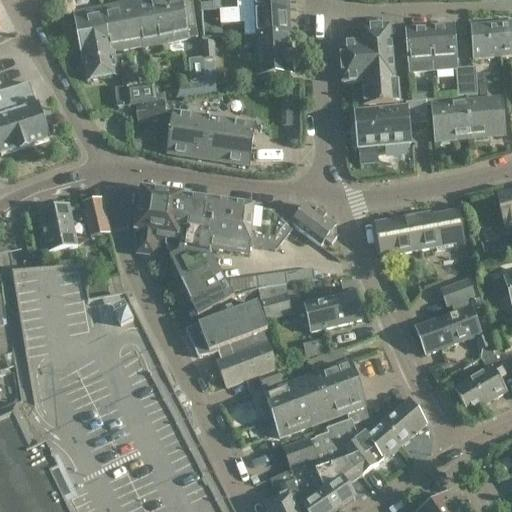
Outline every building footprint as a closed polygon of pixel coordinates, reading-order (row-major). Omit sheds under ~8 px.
[(169,14),(166,14),(163,0),(148,0),(134,3),(142,49),(155,47),(164,45),(161,21),(170,20),(169,14)] [(164,45),(188,40),(197,39),(191,0),(163,0),(166,14),(169,14),(170,20),(161,21),(164,45)] [(246,39),(290,36),(287,0),(198,0),(202,40),(246,37),(246,39)] [(108,45),(110,54),(112,53),(142,49),(134,3),(101,9),(108,45)] [(80,51),(108,45),(101,9),(74,15),(80,51)] [(511,57),(511,23),(499,25),(501,58),(511,57)] [(471,27),(474,61),(501,58),(499,25),(471,27)] [(341,85),(366,84),(366,88),(362,89),(363,107),(400,104),(398,84),(389,85),(389,81),(394,81),(390,26),(360,28),(361,44),(338,45),(341,85)] [(453,26),(429,28),(433,73),(456,71),(453,26)] [(433,73),(429,28),(406,30),(409,75),(433,73)] [(292,75),(290,36),(246,39),(246,45),(255,45),(257,77),(292,75)] [(69,42),(61,44),(63,54),(71,53),(69,42)] [(202,59),(202,61),(214,61),(213,43),(201,44),(202,59)] [(112,53),(110,54),(108,45),(80,51),(83,65),(84,65),(87,83),(117,77),(112,53)] [(202,61),(202,59),(188,61),(190,85),(205,84),(202,61)] [(456,71),(458,98),(476,96),(474,70),(456,71)] [(133,74),(121,76),(123,89),(126,88),(135,87),(133,74)] [(0,154),(1,157),(20,151),(29,148),(48,142),(36,106),(29,84),(0,93),(0,154)] [(206,97),(205,84),(190,85),(183,86),(176,100),(206,97)] [(153,86),(127,90),(128,108),(142,105),(156,103),(153,86)] [(410,95),(411,103),(435,101),(434,93),(410,95)] [(155,95),(156,103),(156,105),(165,104),(165,103),(164,94),(155,95)] [(505,136),(501,100),(466,103),(469,140),(505,136)] [(354,113),(360,167),(378,165),(376,148),(410,145),(408,126),(427,124),(425,102),(406,104),(406,108),(354,113)] [(431,107),(434,143),(469,140),(466,103),(431,107)] [(135,108),(138,125),(167,120),(165,104),(135,108)] [(297,112),(281,112),(281,127),(298,127),(297,112)] [(173,113),(167,156),(248,168),(255,126),(173,113)] [(511,191),(496,196),(505,229),(511,226),(511,191)] [(142,194),(140,198),(138,212),(134,212),(132,213),(134,215),(133,215),(138,216),(135,239),(139,240),(138,251),(141,255),(150,256),(154,253),(155,242),(165,244),(167,227),(182,229),(186,200),(189,200),(189,197),(187,197),(148,192),(147,192),(142,194)] [(198,319),(233,298),(211,259),(208,258),(209,249),(206,249),(210,224),(213,202),(212,202),(212,204),(198,203),(196,207),(192,206),(191,201),(189,200),(186,200),(182,229),(167,227),(165,244),(165,246),(171,259),(169,259),(198,319)] [(91,238),(109,235),(101,201),(83,204),(91,238)] [(250,238),(251,231),(250,230),(253,210),(253,208),(214,203),(214,202),(213,202),(210,224),(206,249),(209,249),(246,255),(244,259),(259,261),(262,239),(250,238)] [(325,242),(331,247),(336,240),(335,228),(324,221),(326,218),(318,212),(316,215),(306,207),(294,224),(290,221),(288,224),(295,229),(320,248),(325,242)] [(68,208),(39,214),(48,255),(78,248),(68,208)] [(253,210),(250,230),(251,231),(273,233),(285,242),(295,229),(288,224),(273,213),(253,210)] [(431,215),(375,225),(376,229),(374,229),(376,240),(378,240),(378,244),(377,245),(379,255),(380,255),(381,259),(436,249),(437,252),(455,249),(455,250),(465,248),(458,214),(432,218),(431,215)] [(315,282),(313,270),(286,274),(288,286),(315,282)] [(220,511),(204,480),(215,474),(183,411),(125,298),(110,301),(108,287),(86,291),(82,271),(43,272),(25,274),(18,274),(12,275),(23,341),(11,343),(13,353),(15,368),(21,405),(0,415),(0,511),(220,511)] [(288,286),(286,274),(257,278),(259,288),(259,290),(288,286)] [(259,288),(257,278),(230,282),(232,294),(259,290),(259,288)] [(447,308),(474,298),(468,282),(441,292),(447,308)] [(262,292),(258,293),(265,323),(291,317),(285,289),(262,292)] [(354,293),(304,305),(311,334),(361,322),(354,293)] [(483,310),(479,299),(469,303),(473,313),(483,310)] [(257,305),(233,314),(185,332),(197,357),(197,359),(212,356),(218,354),(264,337),(263,334),(267,333),(257,305)] [(481,336),(470,309),(415,329),(425,357),(481,336)] [(511,340),(509,332),(498,336),(504,353),(511,349),(511,340)] [(496,336),(487,339),(490,348),(480,352),(480,361),(493,356),(492,353),(501,350),(496,336)] [(218,354),(221,362),(216,364),(225,390),(277,371),(264,337),(218,354)] [(490,348),(487,339),(486,338),(476,342),(480,352),(490,348)] [(0,380),(10,377),(8,371),(8,370),(15,368),(13,353),(0,357),(0,380)] [(349,422),(351,421),(353,426),(368,420),(364,409),(365,408),(350,363),(265,396),(279,440),(346,415),(349,422)] [(506,378),(498,364),(453,391),(468,416),(507,393),(500,381),(506,378)] [(278,372),(268,375),(272,387),(282,383),(278,372)] [(262,390),(272,387),(268,375),(259,379),(262,390)] [(15,396),(12,377),(10,378),(10,377),(0,380),(0,409),(5,407),(2,401),(15,396)] [(401,448),(401,447),(426,426),(409,401),(385,421),(393,430),(389,433),(401,448)] [(252,406),(225,419),(232,433),(259,420),(252,406)] [(363,477),(344,451),(358,440),(353,426),(351,421),(349,422),(326,430),(328,435),(315,440),(315,441),(309,443),(308,442),(283,451),(291,472),(303,467),(307,477),(315,473),(323,489),(293,504),(297,511),(301,508),(303,511),(331,511),(336,509),(338,511),(355,500),(347,489),(348,488),(363,477)] [(358,440),(344,451),(363,477),(377,467),(384,461),(401,448),(389,433),(393,430),(385,421),(366,436),(365,435),(358,440)] [(297,511),(293,504),(323,489),(315,473),(307,477),(303,467),(291,472),(288,474),(295,489),(290,491),(290,490),(277,496),(278,498),(265,505),(268,511),(297,511)] [(457,511),(446,496),(423,511),(457,511)]
